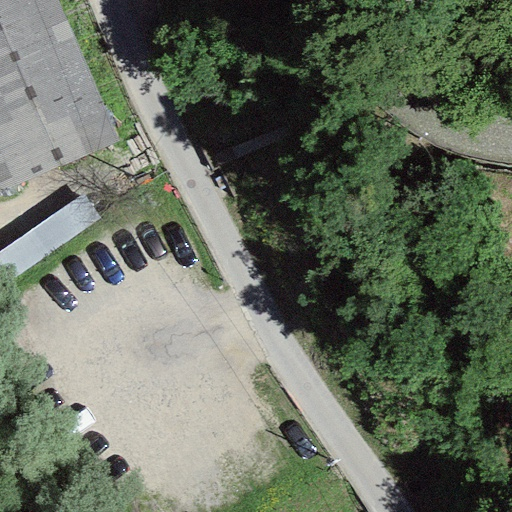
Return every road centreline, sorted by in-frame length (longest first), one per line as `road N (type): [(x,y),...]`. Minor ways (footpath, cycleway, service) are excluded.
road 1 (unclassified): [(382,511),(258,321),(112,0)]
road 2 (residential): [(330,0),(397,77),(485,141),(511,141)]
